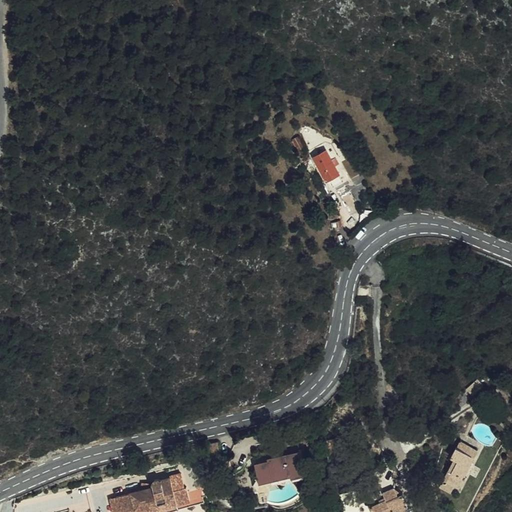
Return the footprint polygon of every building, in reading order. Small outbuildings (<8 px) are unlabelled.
[(303,158),(320,181),(333,170),(317,148),(303,158)] [(353,192),(344,195),(349,214),(358,212),(353,192)] [(464,386),(470,393),(481,383),(475,377),(464,386)] [(463,450),(466,444),(456,439),(453,445),(463,450)] [(215,442),(204,444),(207,460),(218,457),(215,442)] [(475,449),(466,444),(463,450),(453,445),(449,457),(451,458),(438,487),(448,492),(452,485),(457,487),(461,479),(463,480),(466,475),(463,474),(475,449)] [(254,468),(258,484),(303,474),(297,454),(268,461),(269,465),(254,468)] [(361,506),(362,507),(365,510),(369,508),(370,511),(400,511),(405,504),(400,492),(395,495),(392,488),(395,479),(391,478),(394,471),(388,468),(385,476),(377,473),(368,498),(364,498),(361,506)] [(149,484),(149,486),(148,490),(138,493),(113,499),(116,511),(177,511),(193,508),(191,501),(187,502),(186,500),(183,489),(181,490),(177,477),(156,483),(153,482),(149,484)] [(434,495),(430,489),(425,491),(430,500),(436,497),(434,495)] [(196,497),(186,500),(187,502),(191,501),(193,508),(198,506),(196,497)] [(116,511),(113,499),(106,501),(109,511),(116,511)]
